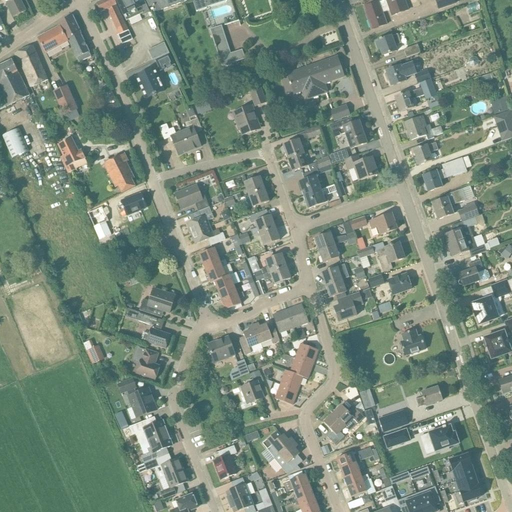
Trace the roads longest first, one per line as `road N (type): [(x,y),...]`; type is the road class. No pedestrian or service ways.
road 1 (residential): [(506,499),(403,190)]
road 2 (residential): [(338,511),(306,429),(305,415),(333,380),(308,284)]
road 3 (residential): [(215,511),(173,408),(206,317)]
road 4 (residential): [(403,190),(334,0)]
road 5 (residential): [(293,229),(267,151),(153,179)]
road 6 (residential): [(77,0),(153,179)]
road 7 (residential): [(153,179),(206,317)]
